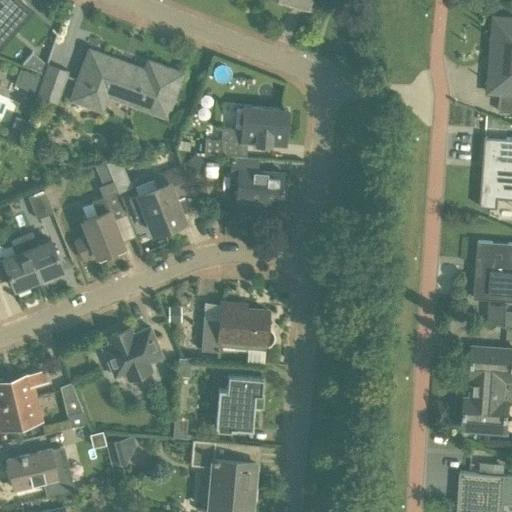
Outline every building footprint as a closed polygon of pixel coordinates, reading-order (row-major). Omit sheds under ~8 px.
[(0,0),(0,27),(22,3),(18,0),(0,0)] [(276,0),(304,10),(307,0),(276,0)] [(511,18),(492,17),(487,93),(511,94),(511,18)] [(144,68),(88,48),(70,98),(101,109),(106,94),(165,116),(181,72),(147,59),(144,68)] [(22,63),(43,72),(46,64),(32,51),(22,63)] [(57,103),(69,70),(47,62),(35,96),(57,103)] [(283,146),(286,110),(249,107),(248,123),(240,123),(240,128),(221,127),(219,153),(246,155),(247,143),(283,146)] [(480,206),(497,207),(498,197),(511,197),(511,137),(506,137),(506,146),(492,145),(491,170),(482,170),(480,206)] [(279,206),(281,173),(257,171),(258,157),(231,154),(229,176),(236,176),(234,202),(279,206)] [(95,255),(122,245),(112,218),(126,212),(106,161),(94,163),(102,184),(98,186),(102,196),(91,201),(96,213),(81,219),(87,234),(75,239),(82,258),(95,253),(95,255)] [(154,224),(157,231),(183,220),(171,193),(191,184),(182,162),(152,174),(157,186),(128,198),(137,220),(144,217),(148,227),(154,224)] [(42,190),(51,212),(53,211),(53,210),(58,208),(50,186),(42,190)] [(36,218),(51,212),(42,190),(27,195),(36,218)] [(19,235),(37,279),(49,274),(51,279),(62,274),(61,270),(49,240),(37,245),(31,230),(19,235)] [(28,283),(37,279),(19,235),(10,239),(16,253),(1,259),(13,289),(15,288),(17,292),(30,287),(28,283)] [(511,295),(511,243),(478,241),(476,258),(475,258),(475,259),(482,260),(481,274),(475,274),(474,299),(490,300),(491,294),(511,295)] [(266,324),(267,311),(237,308),(237,304),(221,303),(220,320),(203,319),(201,351),(219,352),(220,342),(264,346),(264,344),(267,344),(269,344),(270,342),(272,341),(273,339),(274,336),(274,334),(273,332),(272,328),(269,326),(266,324)] [(506,322),(507,306),(489,305),(488,321),(506,322)] [(110,342),(102,345),(115,375),(125,371),(128,378),(152,368),(149,361),(163,355),(150,325),(125,336),(121,329),(107,335),(110,342)] [(511,381),(511,349),(473,347),(471,378),(473,379),(471,399),(465,398),(463,430),(507,433),(509,401),(503,401),(505,381),(511,381)] [(178,356),(177,375),(190,375),(191,357),(178,356)] [(0,405),(35,396),(32,385),(48,381),(46,369),(0,380),(0,405)] [(259,411),(262,377),(228,374),(226,390),(219,390),(215,427),(251,430),(253,410),(259,411)] [(66,413),(82,408),(71,380),(59,385),(66,413)] [(35,396),(0,405),(0,432),(41,422),(35,396)] [(82,408),(66,413),(70,427),(88,422),(82,408)] [(120,464),(125,462),(136,445),(133,434),(119,437),(108,441),(113,463),(120,464)] [(235,441),(193,438),(191,462),(211,464),(207,510),(209,510),(209,511),(224,511),(225,511),(230,511),(250,511),(255,459),(234,458),(235,441)] [(54,471),(48,450),(5,461),(13,490),(44,482),(47,495),(87,484),(82,464),(54,471)] [(501,511),(502,500),(499,500),(501,473),(480,472),(479,498),(458,497),(456,511),(501,511)]
